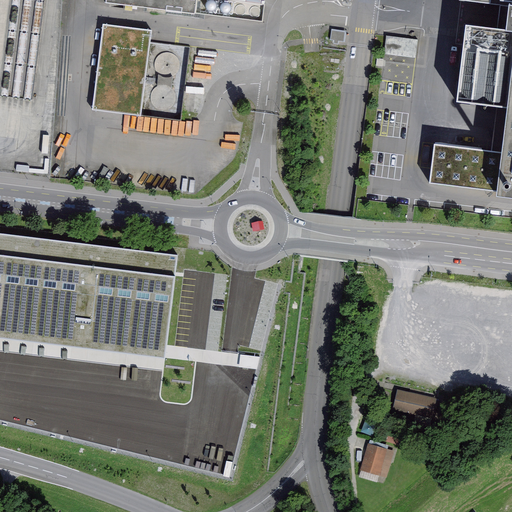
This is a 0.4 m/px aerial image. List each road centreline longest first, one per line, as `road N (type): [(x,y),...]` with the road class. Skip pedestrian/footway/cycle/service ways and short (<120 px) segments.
road 1 (secondary): [(273,248),(300,243),(404,255),(449,248)]
road 2 (secondary): [(449,248),(317,227),(277,211)]
road 3 (unclassified): [(157,511),(0,457)]
road 4 (secondary): [(0,197),(144,215)]
